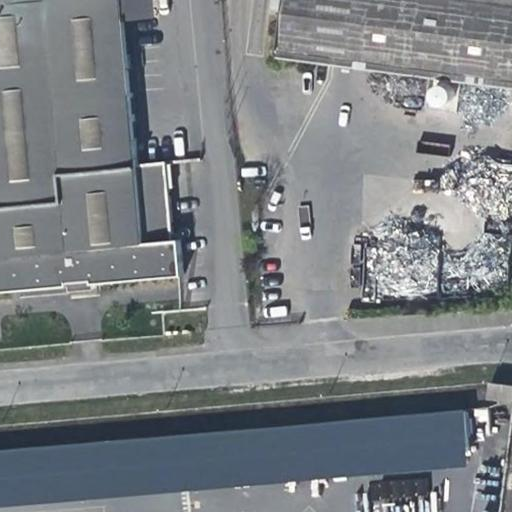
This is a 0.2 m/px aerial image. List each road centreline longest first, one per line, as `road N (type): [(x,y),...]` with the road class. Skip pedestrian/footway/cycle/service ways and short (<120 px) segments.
road 1 (unclassified): [(511,343),(0,387)]
road 2 (unknown): [(451,511),(441,476),(406,472),(298,511)]
